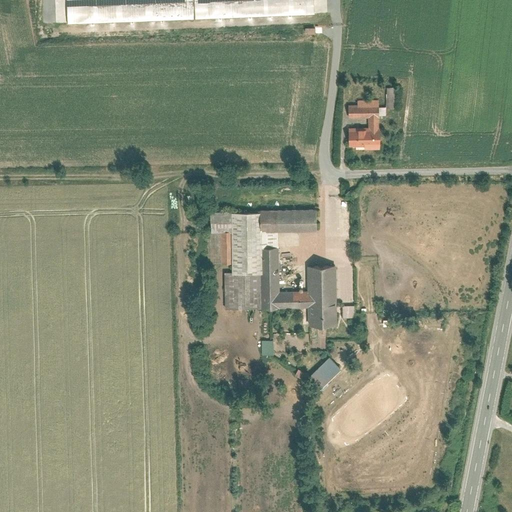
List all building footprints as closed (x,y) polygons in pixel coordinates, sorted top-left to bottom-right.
[(306,0),(58,0),(59,23),(307,12),(306,0)] [(374,98),(342,97),(341,146),(373,147),(374,98)] [(238,201),(267,201),(267,192),(238,193),(238,201)] [(282,230),(320,230),(319,208),(214,210),(214,229),(209,229),(210,262),(235,262),(235,271),(228,271),(228,307),(311,305),(311,324),(340,323),(339,264),(311,264),(311,290),(283,291),(282,230)] [(342,317),(355,317),(355,305),(342,305),(342,317)] [(273,354),(273,339),(262,339),(262,354),(273,354)] [(344,366),(332,354),(310,375),(321,387),(344,366)]
